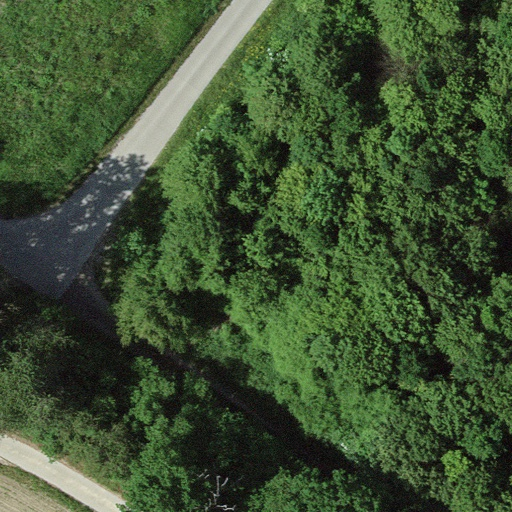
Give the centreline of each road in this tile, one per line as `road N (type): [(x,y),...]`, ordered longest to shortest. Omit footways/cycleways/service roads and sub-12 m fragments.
road 1 (track): [(41,234),(72,287),(362,511)]
road 2 (track): [(0,237),(55,230),(92,207),(256,0)]
road 3 (track): [(0,444),(121,511)]
